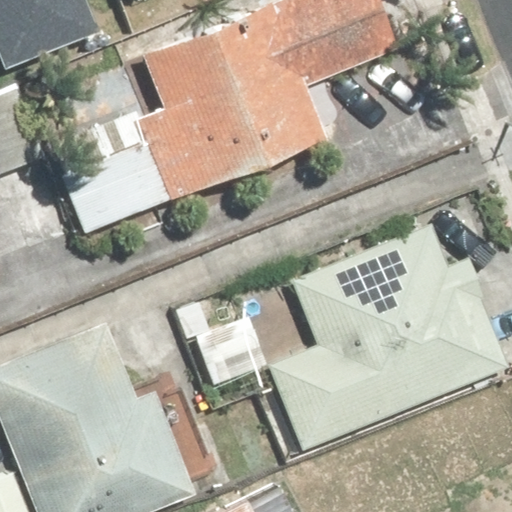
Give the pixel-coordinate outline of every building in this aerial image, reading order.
[(0,0),(0,54),(4,65),(95,29),(83,0),(0,0)] [(86,233),(323,135),(302,86),(398,46),(379,0),(284,0),(141,59),(162,109),(53,153),(86,233)] [(1,86),(0,85),(0,179),(35,164),(1,86)] [(428,220),(292,281),(322,346),(274,368),(310,448),(508,360),(472,280),(457,286),(428,220)] [(198,298),(175,310),(209,380),(260,354),(243,320),(216,334),(198,298)] [(119,320),(0,369),(0,413),(22,467),(0,476),(0,511),(149,511),(191,494),(119,320)] [(304,511),(288,475),(207,511),(304,511)]
